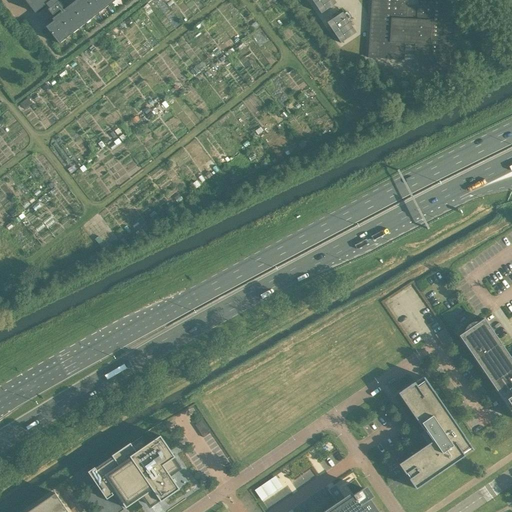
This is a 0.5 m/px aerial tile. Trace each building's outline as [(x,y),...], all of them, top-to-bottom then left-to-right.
[(24,0),(35,13),(45,5),(45,4),(50,0),(24,0)] [(49,10),(58,2),(56,0),(50,0),(45,4),(45,5),(46,6),(36,14),(43,23),(52,15),(49,10)] [(76,0),(64,10),(52,19),(54,21),(46,27),(59,44),(114,0),(76,0)] [(311,0),(321,14),(336,3),(333,0),(311,0)] [(371,9),(368,58),(403,60),(403,59),(404,43),(415,44),(414,59),(414,62),(413,68),(449,71),(453,0),(417,0),(417,9),(416,20),(406,19),(406,8),(406,0),(371,0),(371,5),(371,9)] [(58,2),(49,10),(52,15),(62,7),(58,2)] [(342,12),(327,23),(341,43),(356,33),(349,22),(353,19),(348,11),(343,14),(342,12)] [(28,98),(20,104),(24,109),(32,103),(28,98)] [(511,359),(484,318),(459,335),(511,413),(511,359)] [(437,336),(444,347),(451,343),(453,341),(444,328),(443,330),(435,335),(437,336)] [(417,386),(415,383),(414,382),(398,393),(424,431),(426,429),(433,440),(399,464),(406,474),(407,473),(411,478),(409,479),(416,489),(464,455),(462,452),(470,447),(473,450),(474,449),(424,377),(423,377),(425,381),(417,386)] [(193,423),(202,437),(204,436),(211,447),(216,444),(200,419),(193,423)] [(112,455),(113,458),(96,470),(94,467),(88,471),(106,499),(113,494),(112,493),(114,491),(126,508),(143,496),(149,505),(152,503),(152,504),(158,502),(157,500),(159,499),(161,501),(179,489),(169,474),(178,468),(172,459),(174,457),(160,436),(145,445),(141,439),(132,445),(130,443),(112,455)] [(274,477),(255,490),(261,499),(280,486),(274,477)] [(378,511),(369,499),(370,498),(363,488),(353,495),(354,497),(346,503),(342,497),(336,501),(339,505),(327,511),(378,511)] [(68,511),(55,493),(26,511),(68,511)]
